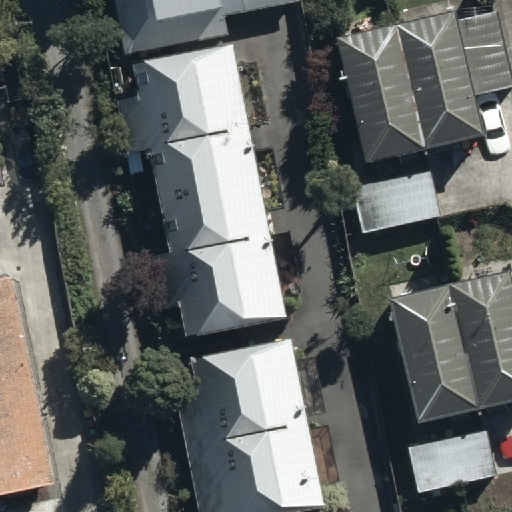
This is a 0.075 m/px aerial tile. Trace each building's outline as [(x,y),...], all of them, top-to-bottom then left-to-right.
[(108,0),(125,64),(232,37),(227,20),(299,2),(298,0),(108,0)] [(453,17),(336,47),(367,171),(484,142),(473,98),(511,88),(511,73),(497,16),(456,26),(453,17)] [(286,327),(233,52),(135,71),(141,99),(119,103),(130,161),(152,157),(171,254),(151,258),(163,319),(182,315),(188,346),(286,327)] [(429,176),(374,188),(383,232),(439,220),(429,176)] [(511,276),(389,304),(416,428),(511,407),(511,276)] [(8,282),(0,283),(0,511),(3,511),(2,503),(53,491),(8,282)] [(322,511),(294,348),(191,366),(196,390),(182,393),(202,511),(322,511)] [(484,432),(405,447),(412,483),(491,468),(484,432)]
